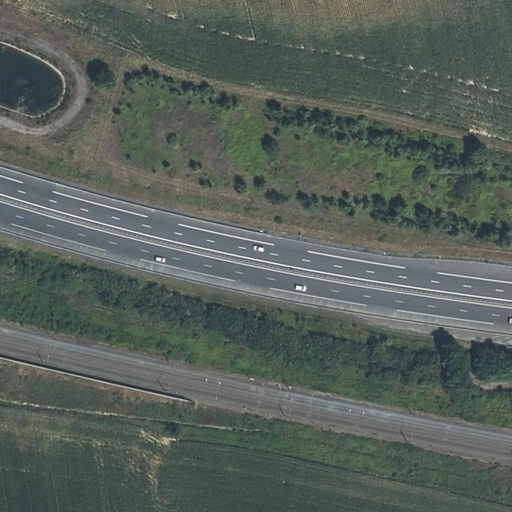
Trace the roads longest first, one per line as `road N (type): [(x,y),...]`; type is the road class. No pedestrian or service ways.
road 1 (motorway): [(511,291),(275,254),(0,184)]
road 2 (motorway): [(0,211),(245,275),(511,317)]
